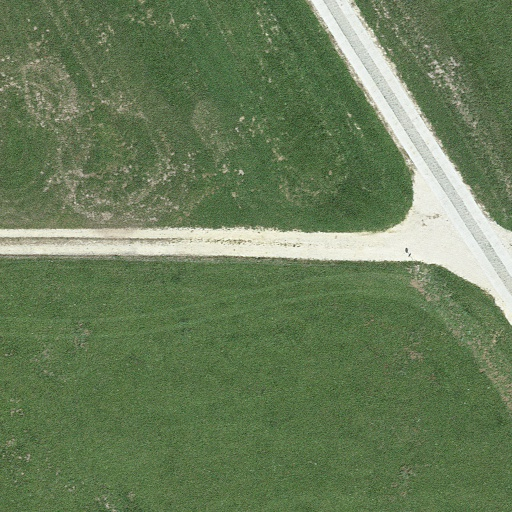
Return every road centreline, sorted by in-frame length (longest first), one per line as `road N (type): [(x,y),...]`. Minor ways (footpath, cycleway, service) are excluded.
road 1 (track): [(0,258),(483,260)]
road 2 (track): [(511,302),(339,0)]
